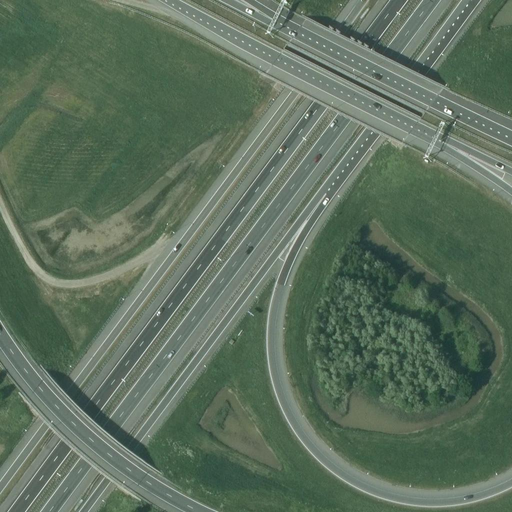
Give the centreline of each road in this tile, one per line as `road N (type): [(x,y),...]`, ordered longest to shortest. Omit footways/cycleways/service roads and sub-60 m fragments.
road 1 (motorway): [(399,0),(17,511)]
road 2 (motorway): [(53,511),(432,0)]
road 3 (motorway): [(364,0),(0,488)]
road 4 (motorway): [(511,482),(459,501),(380,494),(337,471),(292,421),(278,392),(271,325),(289,263),(324,192)]
road 5 (motorway): [(86,511),(324,192)]
road 6 (motorway): [(170,0),(441,138)]
road 7 (motorway): [(0,334),(38,387),(107,454),(199,511)]
road 8 (motorway): [(511,143),(271,24)]
road 9 (motorway): [(324,192),(466,0)]
road 10 (track): [(178,247),(61,285),(34,269),(0,204)]
